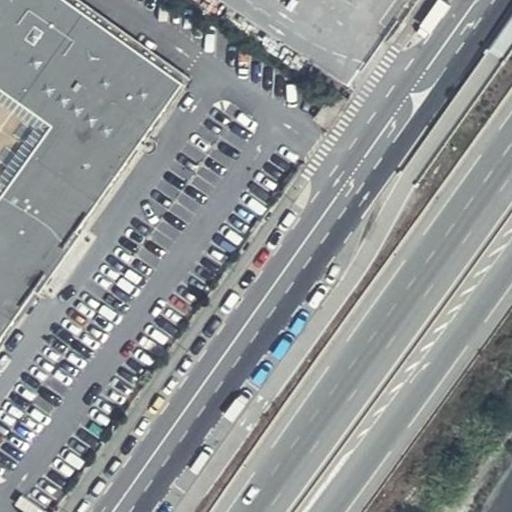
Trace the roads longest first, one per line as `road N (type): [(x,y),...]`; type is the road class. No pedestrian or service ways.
road 1 (tertiary): [(122,511),(487,0)]
road 2 (trunk): [(511,172),(263,511)]
road 3 (trunk): [(326,511),(511,257)]
